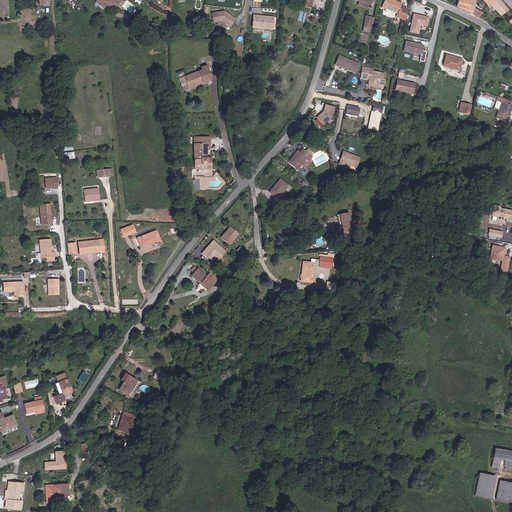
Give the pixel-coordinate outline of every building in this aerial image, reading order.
[(97,0),(94,4),(103,11),(106,7),(112,7),(115,9),(121,0),(97,0)] [(306,0),(304,9),(312,10),(314,0),(306,0)] [(398,16),(402,6),(389,0),(386,0),(383,9),(398,16)] [(469,7),(470,1),(467,0),(458,0),(456,8),(471,14),(473,8),(469,7)] [(498,11),(502,15),(508,10),(499,0),(497,0),(492,5),(498,11)] [(494,15),(498,11),(492,5),(490,7),(488,9),(494,15)] [(213,23),(223,22),(231,27),(237,19),(225,12),(211,13),(213,23)] [(274,17),(255,15),(253,27),(273,28),(274,17)] [(419,36),(420,31),(426,32),(429,20),(414,16),(409,34),(419,36)] [(362,29),(369,31),(371,20),(365,18),(362,29)] [(420,59),(423,49),(405,45),(402,55),(420,59)] [(354,75),(358,66),(338,58),(334,67),(354,75)] [(457,73),(460,62),(444,58),(441,68),(457,73)] [(213,77),(210,68),(188,78),(193,89),(210,81),(209,79),(213,77)] [(370,72),(361,70),(360,74),(367,76),(366,83),(368,83),(366,88),(375,90),(375,88),(381,90),(383,78),(370,75),(370,72)] [(367,76),(360,74),(359,81),(366,83),(367,76)] [(411,97),(414,87),(397,83),(394,93),(411,97)] [(471,96),(463,94),(460,105),(468,107),(471,96)] [(509,124),(511,114),(511,102),(510,101),(508,105),(504,103),(498,119),(509,124)] [(329,122),(332,112),(323,109),(321,116),(314,122),(320,130),(329,122)] [(355,119),(357,111),(345,109),(343,117),(355,119)] [(378,118),(379,111),(371,110),(369,117),(378,118)] [(199,167),(199,164),(198,153),(202,153),(202,147),(186,148),(188,176),(204,175),(204,167),(199,167)] [(314,156),(305,149),(301,153),(299,151),(290,161),(299,169),(308,159),(310,160),(314,156)] [(354,171),(358,162),(341,155),(337,168),(341,170),(343,167),(354,171)] [(57,187),(56,177),(44,178),(45,188),(57,187)] [(282,178),(276,185),(278,186),(271,193),(278,198),(289,185),(282,178)] [(84,197),(93,197),(93,198),(100,197),(99,186),(84,188),(84,197)] [(52,223),(50,203),(40,203),(42,224),(52,223)] [(511,211),(499,209),(499,208),(494,206),(492,216),(497,217),(496,221),(497,223),(501,224),(502,223),(503,219),(506,219),(506,221),(511,222),(511,211)] [(345,221),(345,219),(344,213),(335,215),(338,228),(335,228),(334,228),(336,237),(334,238),(334,239),(336,243),(339,243),(341,239),(341,236),(344,235),(344,232),(348,232),(347,226),(343,226),(343,221),(345,221)] [(133,226),(121,230),(124,238),(136,233),(133,226)] [(237,237),(239,234),(231,227),(222,238),(228,243),(234,236),(237,237)] [(157,232),(138,239),(142,248),(156,243),(154,239),(159,237),(157,232)] [(230,245),(237,237),(234,236),(228,243),(230,245)] [(53,256),(51,248),(50,247),(50,238),(40,239),(41,257),(53,256)] [(96,252),(101,251),(99,239),(78,242),(80,253),(96,250),(96,252)] [(227,251),(213,239),(202,253),(215,264),(227,251)] [(502,257),(504,249),(492,246),(489,259),(501,261),(498,277),(504,279),(508,258),(502,257)] [(249,256),(241,248),(238,251),(245,260),(249,256)] [(300,266),(298,275),(296,285),(305,288),(309,271),(314,272),(327,276),(329,267),(316,264),(316,266),(311,265),(310,269),(300,266)] [(207,276),(198,268),(191,275),(200,283),(208,290),(218,279),(211,272),(207,276)] [(59,294),(59,278),(48,278),(48,294),(59,294)] [(23,294),(23,281),(3,282),(4,291),(14,290),(18,294),(23,294)] [(83,370),(78,379),(85,383),(90,374),(83,370)] [(164,383),(165,379),(163,378),(165,374),(158,371),(154,378),(164,383)] [(122,377),(125,379),(118,389),(126,394),(128,395),(138,380),(125,372),(122,377)] [(71,380),(58,383),(61,395),(64,394),(65,397),(75,395),(71,380)] [(14,384),(16,393),(23,392),(21,383),(14,384)] [(65,397),(64,394),(61,395),(55,396),(57,404),(66,402),(65,397)] [(25,404),(26,413),(34,411),(44,409),(41,396),(36,397),(37,402),(25,404)] [(18,427),(15,416),(5,419),(3,413),(0,414),(0,423),(3,431),(10,428),(10,430),(18,427)] [(134,418),(124,415),(119,429),(129,433),(134,418)] [(491,467),(492,468),(497,468),(498,461),(505,462),(504,470),(511,470),(511,452),(493,450),(491,467)] [(45,462),(45,470),(67,469),(66,451),(55,451),(55,461),(45,462)] [(477,476),(474,496),(491,499),(494,479),(477,476)] [(511,504),(511,484),(499,482),(495,501),(511,504)] [(24,485),(9,483),(8,492),(11,492),(10,501),(7,501),(6,509),(21,511),(22,503),(19,502),(20,493),(23,493),(24,485)] [(69,486),(62,486),(62,483),(52,483),(51,496),(68,496),(69,486)]
